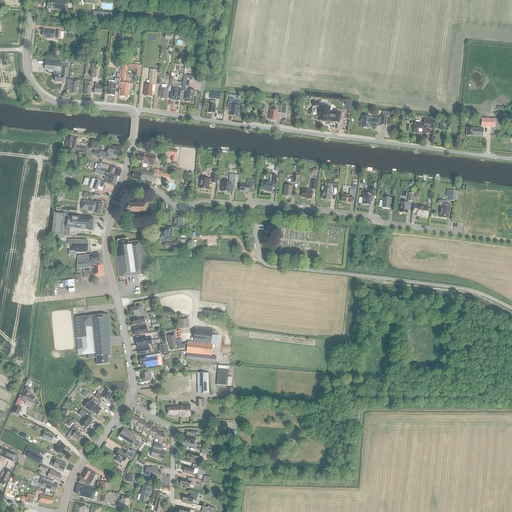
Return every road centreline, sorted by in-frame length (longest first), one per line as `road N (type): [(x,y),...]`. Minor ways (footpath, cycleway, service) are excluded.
road 1 (residential): [(132,113),(511,159)]
road 2 (unclassified): [(185,208),(247,218),(258,256),(271,266),(470,290),(511,308)]
road 3 (residential): [(457,232),(258,202),(185,208)]
road 4 (tertiary): [(127,400),(134,386),(105,253),(120,184)]
road 5 (tertiary): [(132,113),(63,104),(37,91),(24,61),(31,0)]
road 6 (residential): [(170,511),(173,433),(127,400)]
